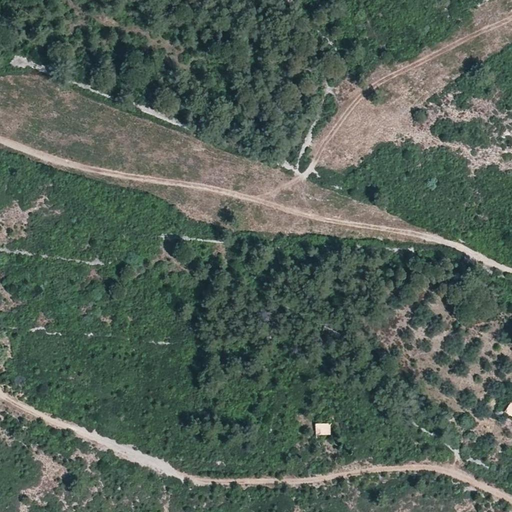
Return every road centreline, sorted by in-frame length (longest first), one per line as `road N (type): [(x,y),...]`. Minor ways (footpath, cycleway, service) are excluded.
road 1 (track): [(511,499),(426,473),(246,481),(184,474),(76,432),(0,390)]
road 2 (track): [(0,141),(69,164),(460,244),(511,270)]
road 3 (track): [(511,17),(350,102),(302,172),(258,201)]
